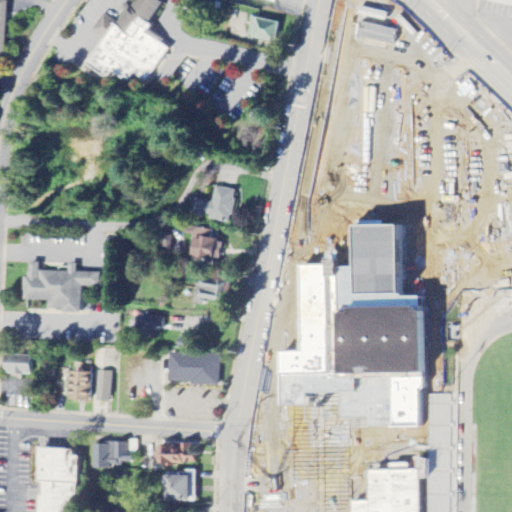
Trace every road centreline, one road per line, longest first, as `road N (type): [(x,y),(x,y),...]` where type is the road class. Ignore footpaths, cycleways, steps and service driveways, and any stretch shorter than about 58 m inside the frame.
road 1 (residential): [(232,511),(234,436),(317,0)]
road 2 (residential): [(283,181),(211,166),(174,212),(146,229),(0,223)]
road 3 (residential): [(234,436),(0,418)]
road 4 (tertiary): [(0,139),(27,64),(70,0)]
road 5 (primary): [(511,85),(423,0)]
